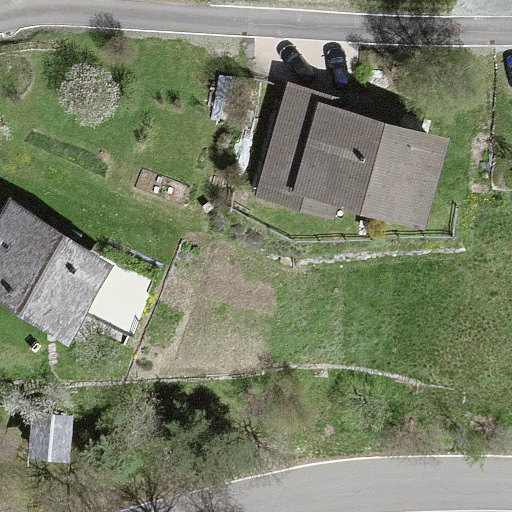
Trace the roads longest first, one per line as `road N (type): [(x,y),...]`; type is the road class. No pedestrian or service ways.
road 1 (residential): [(0,17),(103,11),(511,29)]
road 2 (tertiary): [(224,511),(349,486),(511,481)]
